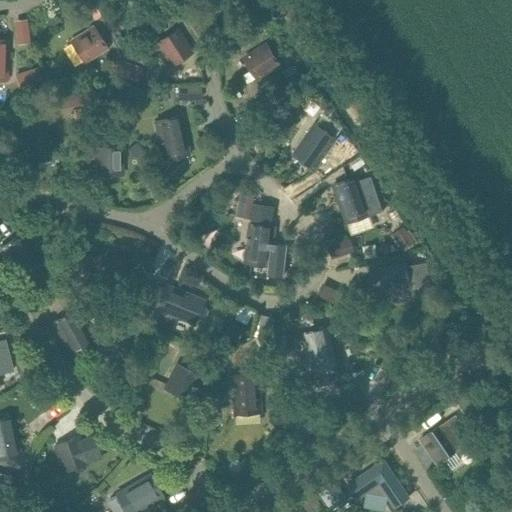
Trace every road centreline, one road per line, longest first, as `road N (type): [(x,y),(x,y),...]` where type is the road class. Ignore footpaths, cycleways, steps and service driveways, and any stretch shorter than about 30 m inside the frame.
road 1 (residential): [(231,160),(312,241),(317,257),(307,281),(269,299),(244,296),(191,264),(149,223)]
road 2 (residential): [(225,511),(174,452),(73,389),(0,284)]
road 3 (residential): [(383,416),(240,511)]
road 4 (residential): [(511,387),(483,361),(452,364),(383,416)]
road 5 (residential): [(0,198),(149,223)]
